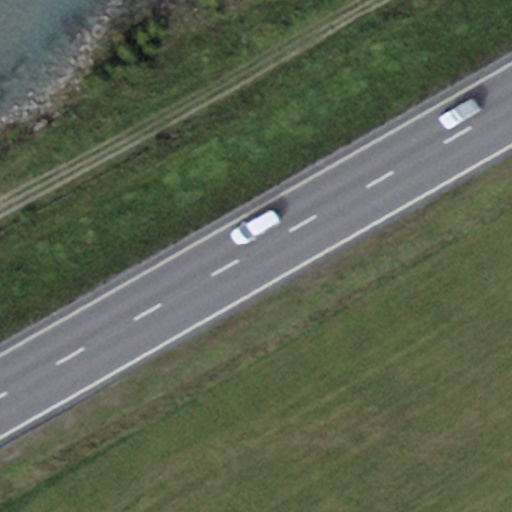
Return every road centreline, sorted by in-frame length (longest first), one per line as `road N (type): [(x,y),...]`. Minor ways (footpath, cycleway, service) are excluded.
road 1 (primary): [(511,98),(0,391)]
road 2 (track): [(0,204),(370,0)]
